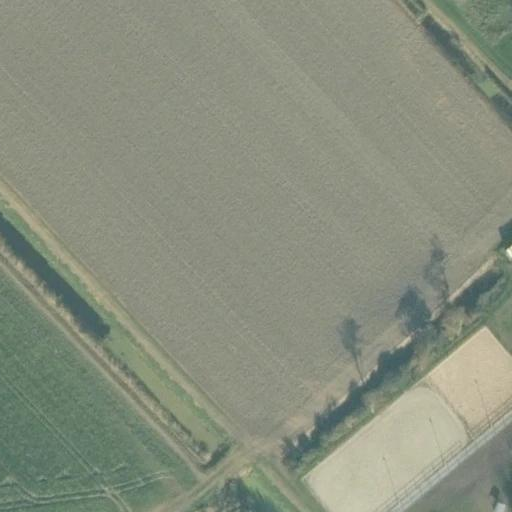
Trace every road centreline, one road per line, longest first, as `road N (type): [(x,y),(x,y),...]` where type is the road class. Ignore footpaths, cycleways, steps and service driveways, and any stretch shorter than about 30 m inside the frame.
road 1 (track): [(112,307),(302,511)]
road 2 (track): [(112,307),(0,181)]
